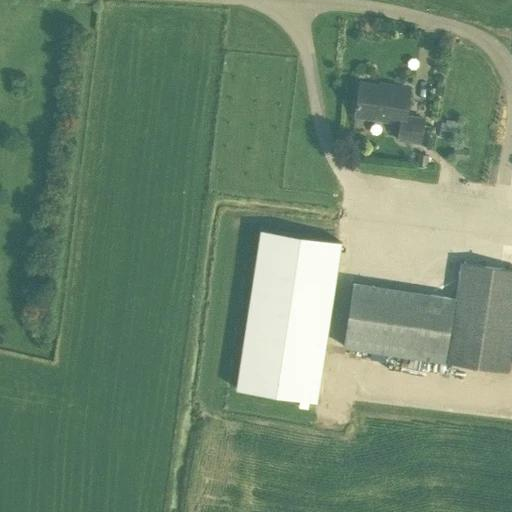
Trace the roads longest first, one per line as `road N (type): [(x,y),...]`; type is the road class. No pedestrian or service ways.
road 1 (unknown): [(511,152),(502,215),(485,228),(440,234),(354,198),(295,31)]
road 2 (unknown): [(282,8),(388,11),(488,47),(511,69)]
road 3 (unknown): [(144,0),(282,8)]
